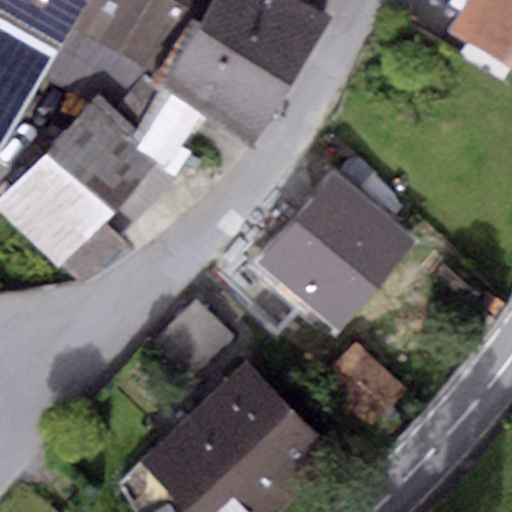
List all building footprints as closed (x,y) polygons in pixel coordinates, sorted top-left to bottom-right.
[(0,0),(0,23),(40,47),(57,19),(67,0),(0,0)] [(67,0),(57,19),(148,73),(192,0),(67,0)] [(293,0),(192,0),(148,73),(249,135),(321,17),(293,0)] [(511,0),(457,0),(454,7),(438,33),(511,76),(511,0)] [(159,165),(89,103),(0,203),(0,219),(79,289),(120,243),(103,227),(159,165)] [(416,241),(329,173),(253,269),(341,337),(416,241)] [(228,326),(201,303),(154,355),(181,379),(228,326)] [(298,511),(339,474),(242,371),(141,466),(184,511),(298,511)]
